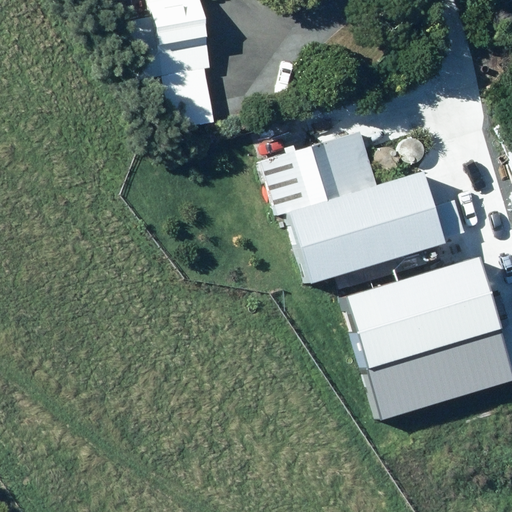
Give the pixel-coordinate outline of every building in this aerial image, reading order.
[(122,0),(100,0),(102,11),(124,8),(122,0)] [(170,0),(142,5),(155,77),(203,68),(190,0),(170,0)] [(353,133),(255,163),(271,216),(277,214),(291,257),(389,227),(376,183),(369,186),(353,133)] [(385,266),(361,277),(365,285),(389,274),(385,266)] [(345,355),(357,374),(369,366),(357,347),(345,355)] [(376,380),(367,382),(368,390),(378,387),(376,380)]
